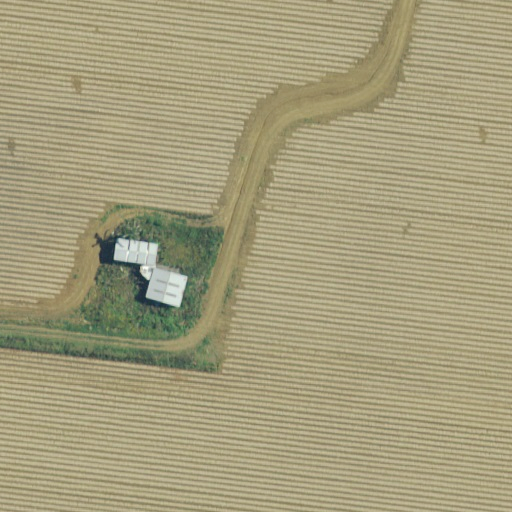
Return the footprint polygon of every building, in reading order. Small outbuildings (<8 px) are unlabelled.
[(50,161),(41,163),(44,176),(53,174),(50,161)] [(140,184),(129,181),(119,211),(130,215),(140,184)] [(24,208),(24,229),(78,231),(79,198),(44,197),(44,209),(24,208)] [(22,208),(1,207),(0,219),(21,220),(22,208)] [(114,234),(104,231),(101,243),(111,245),(114,234)] [(154,269),(157,245),(115,240),(113,260),(120,261),(119,272),(131,273),(132,263),(140,264),(138,282),(150,283),(146,298),(176,306),(184,277),(154,269)]
